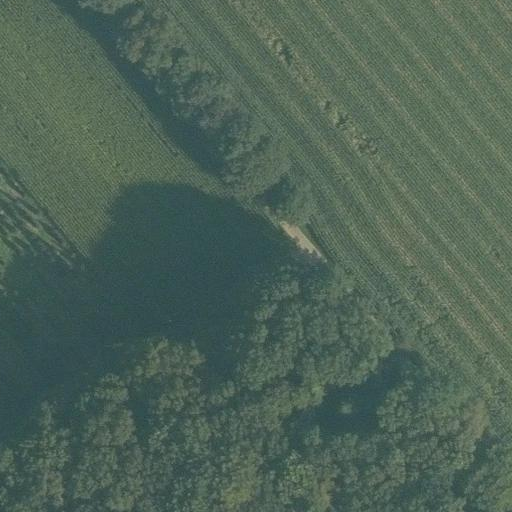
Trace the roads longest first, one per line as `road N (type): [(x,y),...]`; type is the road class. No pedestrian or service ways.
road 1 (track): [(99,0),(511,492)]
road 2 (track): [(308,250),(0,457)]
